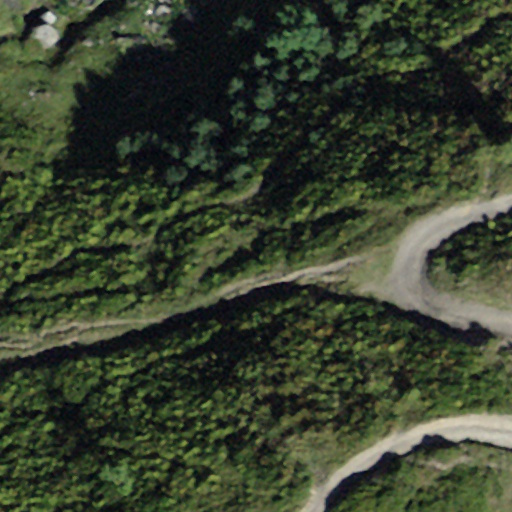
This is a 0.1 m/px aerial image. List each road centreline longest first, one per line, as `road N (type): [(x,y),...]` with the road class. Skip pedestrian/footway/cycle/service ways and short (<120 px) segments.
road 1 (track): [(511,204),(420,238),(412,276),(446,309),(511,330)]
road 2 (track): [(511,427),(437,430),(348,472),(315,511)]
